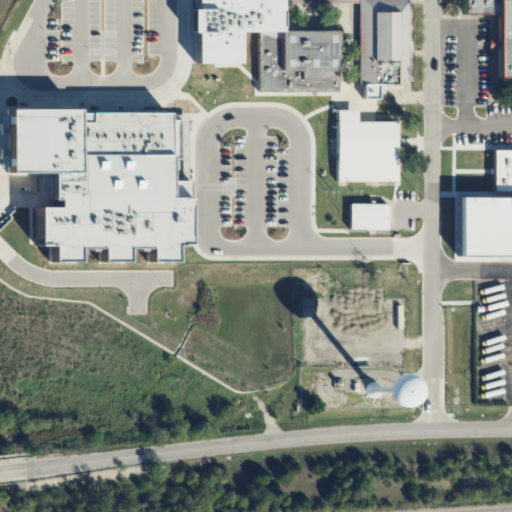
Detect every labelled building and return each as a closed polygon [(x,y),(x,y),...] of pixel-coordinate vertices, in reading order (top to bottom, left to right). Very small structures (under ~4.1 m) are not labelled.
[(288,6),(288,43),(259,43),(247,44),(247,75),(204,75),(204,48),(199,48),(199,22),(202,22),(202,0),(248,0),(248,6),(260,6),(288,6)] [(511,0),(511,85),(503,86),(503,55),(494,55),(494,48),(503,48),(503,22),(471,22),(471,0),(511,0)] [(360,3),(415,3),(415,92),(383,92),(383,106),(368,106),(368,91),(360,91),(360,3)] [(259,43),(288,43),(342,43),(342,99),(259,99),(259,43)] [(361,130),(400,130),(400,190),(341,190),(341,118),(361,118),(361,130)] [(19,129),(185,128),(186,214),(196,214),(200,214),(201,264),(186,264),(186,281),(160,281),(160,265),(137,265),(137,282),(111,282),(111,265),(87,265),(88,281),(63,282),(63,265),(49,265),(48,228),(69,228),(69,218),(62,218),(62,192),(20,192),(19,129)] [(498,156),(511,156),(511,266),(466,266),(466,209),(498,209),(498,156)] [(449,202),(468,203),(468,163),(449,163),(449,202)] [(489,202),(488,163),(470,163),(471,203),(489,202)] [(392,211),(353,211),(353,238),(392,238),(392,211)] [(304,354),(315,354),(316,327),(312,327),(312,312),(304,312),(304,354)]
